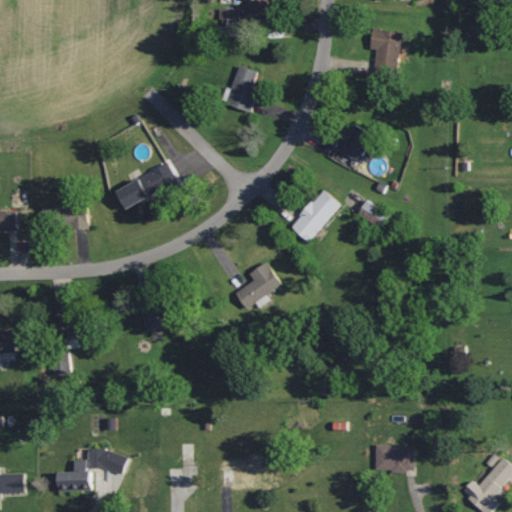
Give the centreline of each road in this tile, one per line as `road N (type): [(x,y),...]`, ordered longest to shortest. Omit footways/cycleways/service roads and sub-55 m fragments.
road 1 (residential): [(326,0),(319,76),(299,125),(249,193),(209,225),(147,256),(92,270),(0,272)]
road 2 (residential): [(249,193),(149,91)]
